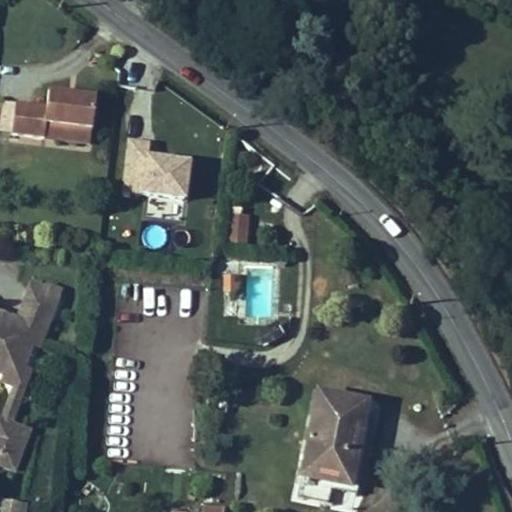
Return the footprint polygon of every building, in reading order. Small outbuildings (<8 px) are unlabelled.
[(6,133),(38,137),(40,122),(87,127),(91,92),(71,90),(70,95),(62,94),(63,89),(43,87),(41,104),(9,100),(6,133)] [(85,142),(87,127),(40,122),(38,137),(85,142)] [(186,199),(188,157),(149,155),(149,140),(123,139),(121,196),(186,199)] [(239,216),(240,210),(229,209),(227,245),(244,247),(246,217),(239,216)] [(272,263),(251,262),(248,311),(269,313),(272,263)] [(223,273),(221,292),(238,293),(239,275),(223,273)] [(0,376),(9,380),(13,369),(27,374),(36,348),(43,351),(64,292),(50,287),(50,289),(36,284),(22,319),(13,316),(12,321),(2,317),(4,312),(0,310),(0,376)] [(0,422),(0,443),(7,447),(14,428),(33,377),(27,374),(13,369),(9,380),(7,384),(14,387),(1,423),(0,422)] [(315,394),(300,479),(325,484),(349,488),(357,448),(365,404),(315,394)] [(7,447),(0,443),(0,468),(15,474),(31,434),(14,428),(7,447)] [(364,449),(357,448),(349,488),(325,484),(323,492),(355,497),(364,449)] [(323,492),(325,484),(300,479),(296,500),(321,504),(323,492)] [(0,511),(25,511),(26,501),(0,498),(0,511)]
